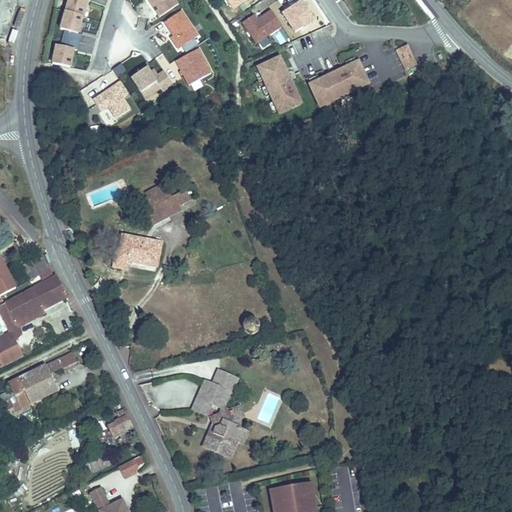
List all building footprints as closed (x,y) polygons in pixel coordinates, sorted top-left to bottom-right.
[(70,33),(80,0),(61,0),(53,28),(58,29),(53,46),(48,44),(44,62),(62,66),(66,49),(69,50),(73,34),(70,33)] [(169,0),(142,0),(153,18),(173,6),(169,0)] [(192,38),(176,13),(158,24),(167,37),(164,39),(172,51),(192,38)] [(251,48),(277,31),(267,14),(253,23),(250,18),(238,26),(251,48)] [(204,75),(191,51),(169,63),(182,87),(204,75)] [(409,73),(400,54),(390,59),(399,78),(409,73)] [(290,109),(286,100),(282,101),(270,74),(274,73),(270,63),(247,73),(268,119),(290,109)] [(117,71),(113,64),(105,70),(109,76),(117,71)] [(163,86),(156,73),(149,77),(145,70),(141,72),(139,68),(123,78),(136,99),(151,90),(153,92),(163,86)] [(312,114),(361,92),(351,69),(333,77),(335,81),(321,88),(319,83),(302,91),(312,114)] [(286,100),(274,73),(270,74),(282,101),(286,100)] [(321,88),(335,81),(333,77),(319,83),(321,88)] [(112,82),(84,100),(91,111),(99,106),(107,119),(121,110),(113,98),(119,94),(112,82)] [(155,204),(171,196),(165,185),(149,193),(152,198),(155,204)] [(172,198),(171,196),(155,204),(156,207),(151,209),(149,210),(155,223),(182,210),(180,206),(192,200),(187,191),(172,198)] [(146,201),(150,206),(155,204),(152,198),(146,201)] [(114,264),(129,266),(129,263),(159,266),(162,242),(122,237),(120,251),(115,250),(114,264)] [(42,282),(54,276),(39,256),(28,263),(42,282)] [(0,293),(16,285),(7,268),(4,269),(0,262),(0,293)] [(42,309),(68,295),(58,274),(54,276),(42,282),(6,301),(17,322),(42,309)] [(0,310),(10,330),(44,312),(42,309),(17,322),(6,301),(0,304),(0,310)] [(54,333),(60,331),(55,318),(49,321),(54,333)] [(241,324),(241,330),(245,334),(250,335),(254,334),(257,329),(257,324),(254,320),(249,318),(244,320),(241,324)] [(0,366),(23,355),(11,332),(0,337),(0,366)] [(67,356),(11,384),(15,394),(18,399),(48,383),(46,378),(72,365),(67,356)] [(202,400),(197,411),(208,417),(213,405),(219,407),(226,392),(232,394),(238,381),(219,372),(213,386),(204,382),(197,398),(202,400)] [(18,399),(15,394),(0,401),(0,412),(1,414),(8,411),(12,417),(55,396),(48,383),(18,399)] [(192,409),(197,411),(202,400),(197,398),(192,409)] [(231,458),(237,442),(243,445),(249,432),(240,428),(234,412),(231,413),(224,410),(221,416),(214,418),(217,426),(215,432),(211,430),(204,446),(231,458)] [(132,432),(122,413),(89,430),(92,437),(106,431),(112,442),(132,432)] [(107,456),(87,464),(92,474),(111,465),(107,456)] [(139,474),(135,460),(119,465),(123,479),(139,474)] [(101,487),(92,491),(101,511),(128,511),(123,500),(110,506),(101,487)] [(312,511),(308,488),(301,490),(302,496),(307,495),(310,511),(312,511)] [(301,490),(275,495),(276,501),(271,501),(273,511),(310,511),(307,495),(302,496),(301,490)] [(275,495),(268,496),(270,511),(273,511),(271,501),(276,501),(275,495)]
